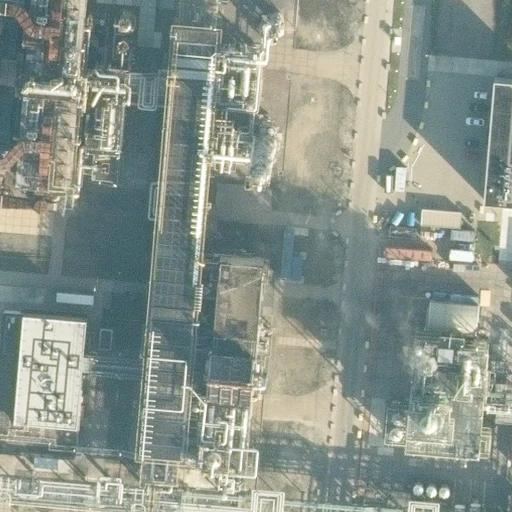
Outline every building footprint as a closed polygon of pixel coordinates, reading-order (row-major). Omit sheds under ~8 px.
[(91,0),(45,0),(30,171),(76,175),(91,0)] [(217,0),(181,0),(178,0),(178,3),(181,3),(180,16),(216,19),(217,0)] [(145,4),(112,1),(110,33),(143,36),(145,4)] [(137,451),(187,455),(224,20),(174,15),(137,451)] [(108,19),(93,17),(81,142),(122,146),(126,98),(165,101),(168,67),(104,61),(108,19)] [(256,51),(226,48),(222,96),(252,98),(256,51)] [(511,76),(493,75),(483,199),(511,201),(511,76)] [(262,255),(222,252),(208,437),(202,437),(200,460),(247,464),(262,255)] [(290,276),(318,279),(321,255),(293,252),(290,276)] [(415,327),(405,441),(469,447),(468,451),(494,454),(498,417),(488,416),(496,333),(479,332),(479,336),(474,336),(477,301),(429,297),(429,303),(426,303),(425,324),(427,324),(427,328),(415,327)] [(86,320),(3,312),(0,343),(0,450),(74,457),(86,320)] [(100,327),(99,347),(111,348),(112,328),(100,327)]
